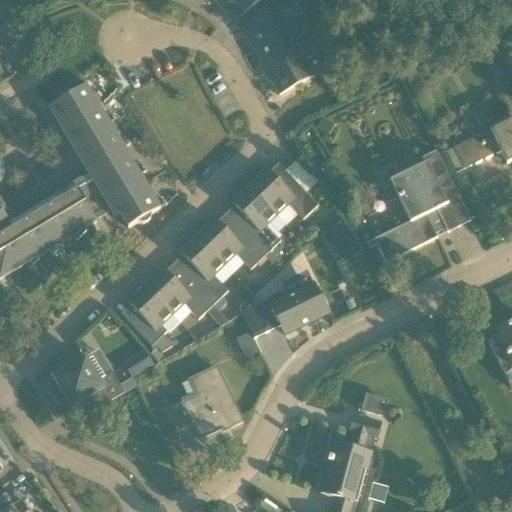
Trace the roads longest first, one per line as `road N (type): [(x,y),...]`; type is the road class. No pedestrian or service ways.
road 1 (residential): [(0,391),(257,143),(255,120),(220,57),(183,39),(146,40)]
road 2 (residential): [(174,511),(261,442),(306,357),(511,258)]
road 3 (tertiary): [(134,511),(106,475),(27,436),(0,391)]
